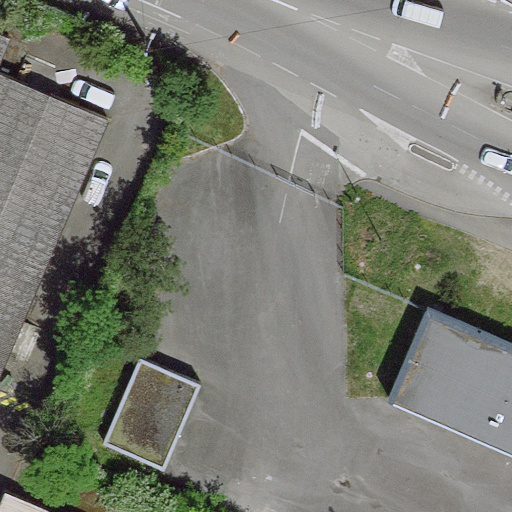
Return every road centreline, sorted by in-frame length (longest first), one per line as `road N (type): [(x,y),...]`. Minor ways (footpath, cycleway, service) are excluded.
road 1 (primary): [(329,25),(511,155)]
road 2 (primary): [(511,51),(329,25)]
